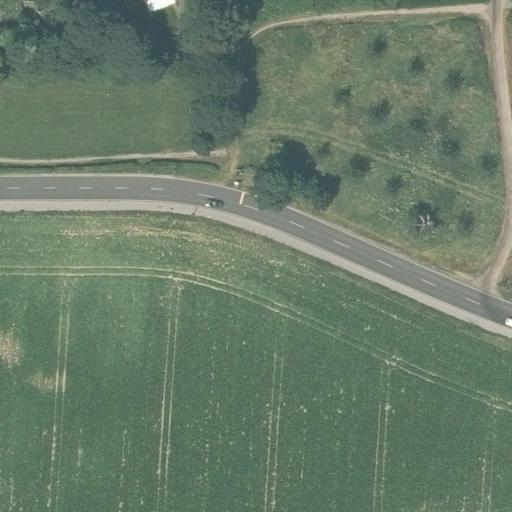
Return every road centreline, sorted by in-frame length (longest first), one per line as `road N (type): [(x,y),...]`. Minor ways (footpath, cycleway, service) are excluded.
road 1 (secondary): [(0,189),(125,188),(214,198),(511,317)]
road 2 (track): [(226,153),(232,68),(248,33),(349,16),(493,8)]
road 3 (track): [(511,192),(493,8)]
